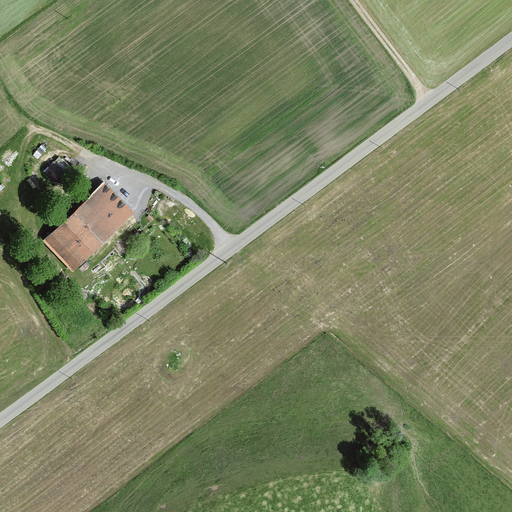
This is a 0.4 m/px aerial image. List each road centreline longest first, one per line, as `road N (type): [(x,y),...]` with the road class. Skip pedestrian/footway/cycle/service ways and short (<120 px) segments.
road 1 (tertiary): [(0,422),(511,39)]
road 2 (track): [(429,101),(352,0)]
